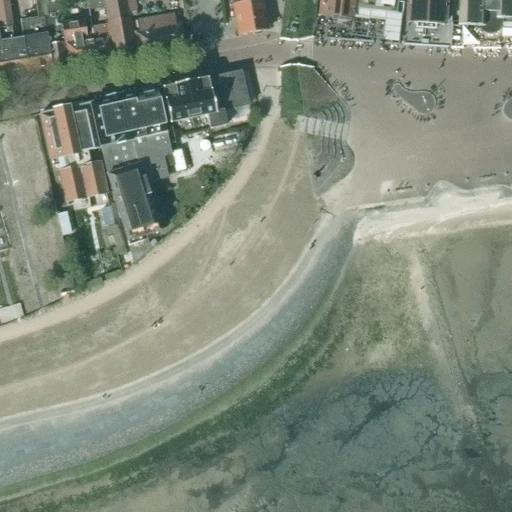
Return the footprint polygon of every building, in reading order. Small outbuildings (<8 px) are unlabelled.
[(0,0),(0,29),(12,27),(7,0),(0,0)] [(36,20),(19,23),(21,39),(28,73),(50,70),(47,46),(60,44),(63,43),(61,30),(60,25),(55,0),(33,0),(34,1),(36,20)] [(86,0),(87,10),(104,8),(106,27),(111,60),(135,56),(124,0),(86,0)] [(127,0),(130,15),(137,14),(134,0),(127,0)] [(233,0),(234,6),(234,8),(232,8),(234,19),(236,18),(239,36),(250,34),(254,36),(261,35),(263,32),(266,32),(261,1),(259,2),(258,0),(233,0)] [(320,0),(319,14),(332,16),(331,20),(349,22),(349,18),(352,18),(354,4),(394,9),(394,0),(320,0)] [(407,0),(406,24),(415,24),(414,29),(434,30),(435,25),(443,26),(444,0),(407,0)] [(511,0),(458,0),(458,27),(478,27),(478,29),(481,32),(484,34),(487,35),(491,35),(495,34),(498,32),(500,30),(501,20),(511,20),(511,0)] [(137,56),(160,52),(184,48),(177,13),(138,21),(131,22),(137,56)] [(83,20),(61,24),(67,67),(90,63),(111,60),(106,27),(90,29),(90,28),(85,29),(83,20)] [(298,25),(289,23),(286,33),(296,35),(298,25)] [(4,54),(0,55),(5,76),(28,73),(21,39),(2,42),(4,54)] [(60,44),(47,46),(50,70),(64,68),(60,44)] [(162,90),(156,91),(157,92),(164,125),(206,116),(209,130),(225,126),(222,112),(248,107),(245,93),(240,72),(207,80),(206,79),(195,82),(195,81),(174,86),(162,89),(162,90)] [(164,125),(157,92),(138,96),(137,94),(120,98),(120,97),(107,100),(108,101),(91,105),(100,151),(105,174),(126,242),(159,232),(145,183),(166,179),(161,157),(170,155),(167,142),(165,130),(164,125)] [(52,112),(39,115),(48,155),(49,160),(62,157),(65,171),(59,172),(65,203),(105,195),(98,164),(90,166),(87,153),(100,151),(91,105),(86,105),(69,109),(69,108),(52,112)] [(180,151),(170,153),(175,173),(185,171),(180,151)] [(108,209),(100,211),(105,226),(112,224),(108,209)] [(64,218),(57,219),(61,239),(69,237),(64,218)] [(133,264),(149,251),(146,240),(127,246),(133,264)]
